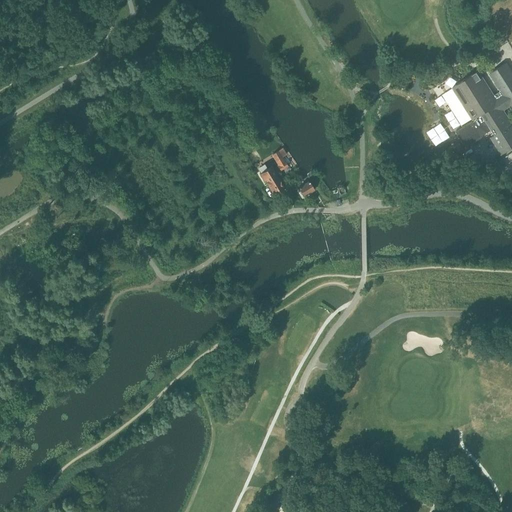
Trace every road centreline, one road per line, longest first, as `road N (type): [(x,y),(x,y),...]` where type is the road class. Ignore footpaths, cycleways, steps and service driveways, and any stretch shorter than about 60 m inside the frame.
road 1 (unclassified): [(183,275),(274,216),(363,205)]
road 2 (track): [(187,511),(210,460),(213,417),(197,362)]
road 3 (unclassified): [(511,218),(454,193),(363,205)]
